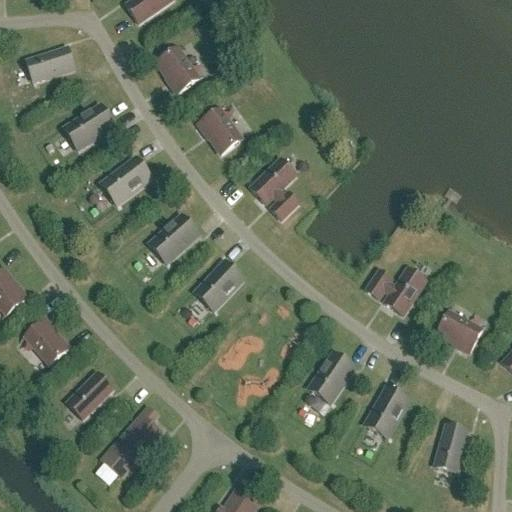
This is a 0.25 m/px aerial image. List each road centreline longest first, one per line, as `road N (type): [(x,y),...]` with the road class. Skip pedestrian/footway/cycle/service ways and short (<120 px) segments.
road 1 (residential): [(497,511),(495,411),(361,335),(263,254),(169,146),(94,26),(0,25)]
road 2 (residential): [(13,220),(96,328),(218,443)]
road 3 (residential): [(218,443),(327,511)]
